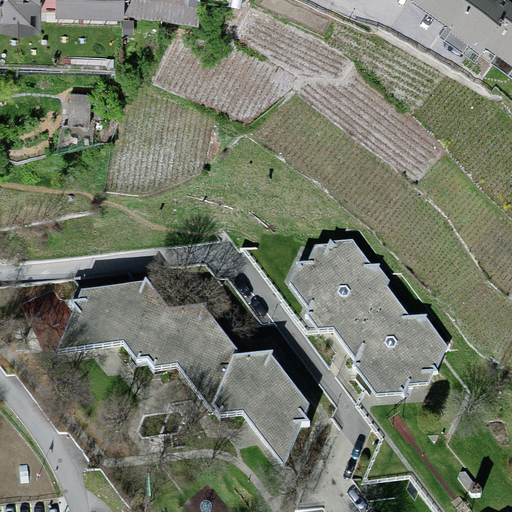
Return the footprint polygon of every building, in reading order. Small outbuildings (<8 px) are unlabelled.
[(0,0),(0,26),(56,25),(55,0),(0,0)] [(137,0),(66,0),(67,17),(137,17),(137,0)] [(511,3),(506,0),(416,0),(511,58),(511,3)] [(409,319),(352,234),(293,273),(377,399),(436,384),(446,346),(423,318),(409,319)] [(243,349),(90,288),(66,348),(219,409),(240,355),(243,349)] [(275,350),(240,355),(219,409),(229,421),(250,417),(298,467),(317,402),(275,350)]
